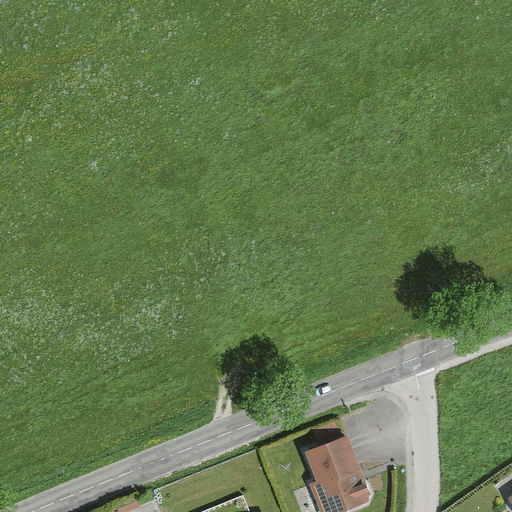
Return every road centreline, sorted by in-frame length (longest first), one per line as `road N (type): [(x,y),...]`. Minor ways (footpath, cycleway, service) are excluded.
road 1 (tertiary): [(403,366),(34,511)]
road 2 (residential): [(403,366),(421,433),(419,511)]
